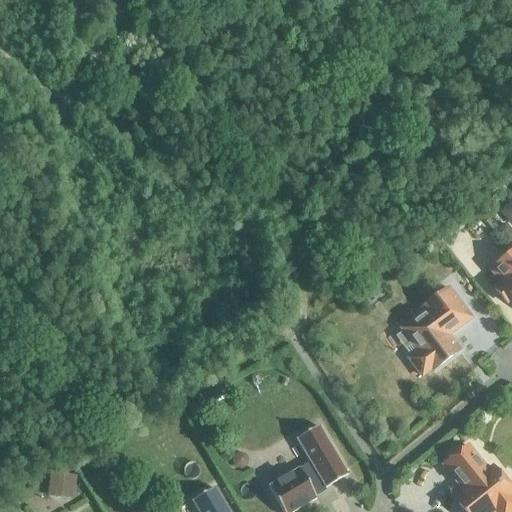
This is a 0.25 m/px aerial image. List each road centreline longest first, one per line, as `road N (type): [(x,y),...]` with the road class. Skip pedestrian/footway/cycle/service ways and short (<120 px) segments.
road 1 (unknown): [(456,62),(391,105),(268,217)]
road 2 (residential): [(381,479),(511,366)]
road 3 (residential): [(381,479),(292,337)]
